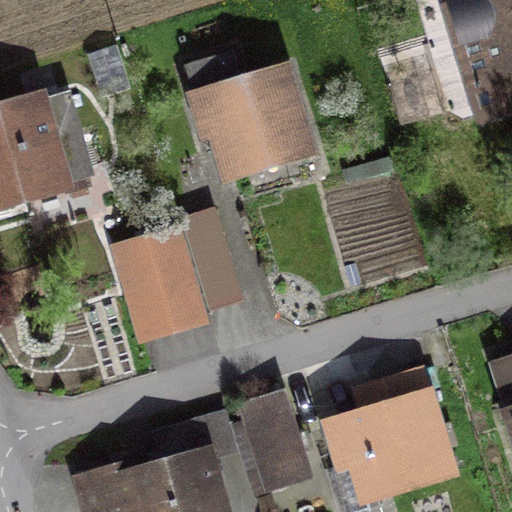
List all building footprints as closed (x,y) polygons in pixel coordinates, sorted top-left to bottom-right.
[(511,0),(426,0),(472,137),(511,124),(511,0)] [(191,104),(240,89),(231,61),(183,76),(191,104)] [(240,89),(191,104),(219,190),(312,159),(284,74),(240,89)] [(40,103),(0,115),(0,217),(65,197),(62,188),(89,179),(65,103),(42,110),(40,103)] [(213,220),(184,230),(210,314),(240,304),(213,220)] [(119,255),(145,346),(196,331),(170,240),(119,255)] [(511,363),(486,372),(502,420),(511,450),(511,363)] [(447,479),(422,399),(416,378),(350,398),(357,422),(319,434),(343,511),(447,479)] [(306,483),(280,400),(237,413),(263,496),(306,483)] [(123,467),(71,483),(80,511),(224,511),(207,455),(126,479),(123,467)]
